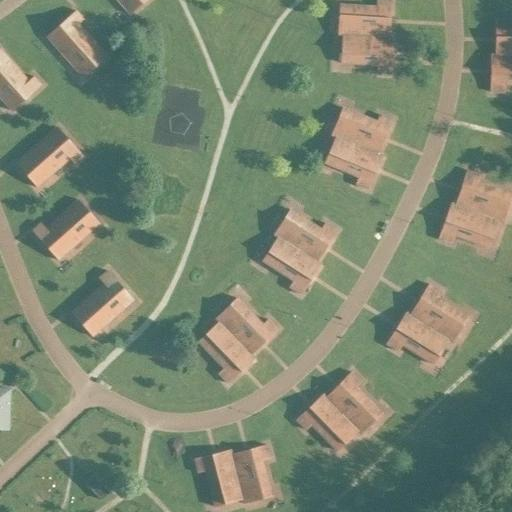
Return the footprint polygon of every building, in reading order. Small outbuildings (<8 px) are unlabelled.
[(118,0),(130,12),(128,13),(129,14),(145,0),(118,0)] [(337,33),(337,34),(393,37),(393,36),(387,36),(389,9),(390,9),(390,0),(389,0),(389,8),(376,7),(376,0),(375,0),(375,7),(339,5),(339,6),(340,6),(339,21),(342,21),(341,33),(337,33)] [(75,12),(75,11),(75,10),(45,36),(46,37),(48,36),(83,75),(81,77),(82,77),(106,56),(105,55),(104,57),(76,25),(82,19),(82,18),(81,19),(81,20),(76,25),(68,16),(74,11),(75,12)] [(490,55),(511,55),(511,26),(509,27),(509,19),(508,19),(508,27),(496,27),(496,19),(495,19),(495,28),(496,28),(495,55),(490,55)] [(393,37),(337,34),(345,35),(345,47),(342,47),(341,62),(340,62),(340,63),(377,65),(376,73),(377,73),(377,65),(390,66),(390,73),(391,73),(391,65),(390,65),(391,37),(393,38),(393,37)] [(32,78),(33,77),(33,76),(26,82),(0,53),(0,95),(12,109),(10,110),(11,111),(40,85),(40,84),(39,85),(34,91),(26,82),(32,77),(32,78)] [(511,55),(490,55),(490,56),(491,56),(491,84),(489,83),(489,92),(490,92),(490,85),(503,85),(503,92),(504,92),(504,85),(511,84),(511,55)] [(331,134),(382,156),(382,155),(377,153),(388,128),(389,128),(392,120),(391,120),(388,127),(377,122),(380,115),(379,115),(376,122),(342,107),(341,108),(342,109),(337,123),(339,124),(334,135),(331,134)] [(80,156),(81,157),(82,156),(56,127),(55,128),(56,129),(17,164),(16,163),(15,164),(36,187),(37,186),(36,185),(67,157),(73,164),(74,163),(73,162),(68,157),(76,149),(81,155),(80,156)] [(382,156),(331,134),(330,135),(338,138),(333,149),(331,148),(325,162),(324,162),(324,163),(358,177),(355,184),(356,184),(358,177),(370,182),(367,189),(368,189),(371,181),(370,181),(381,156),(382,156)] [(455,205),(450,203),(449,204),(502,222),(502,221),(499,220),(503,209),(505,210),(510,195),(511,196),(511,195),(477,182),(479,175),(478,175),(476,182),(464,178),(467,171),(466,171),(463,179),(464,179),(455,205)] [(33,231),(32,230),(31,231),(57,260),(58,259),(57,258),(96,223),(98,224),(98,223),(77,200),(76,201),(78,202),(46,230),(40,223),(39,224),(40,225),(41,224),(46,230),(37,237),(32,232),(33,231)] [(502,222),(449,204),(450,205),(441,230),(440,230),(437,238),(438,238),(441,231),(453,236),(450,242),(451,243),(453,236),(488,248),(489,247),(488,246),(493,232),(490,231),(494,220),(502,223),(502,222)] [(273,234),(320,264),(321,263),(316,260),(331,237),(332,238),(336,231),(335,230),(331,237),(321,230),(325,224),(324,223),(320,229),(289,209),(288,210),(289,211),(281,224),(283,225),(277,235),(274,233),(273,234)] [(320,264),(273,234),(280,239),(273,249),(271,248),(263,260),(262,260),(261,261),(292,281),(288,287),(289,287),(293,281),(303,288),(300,294),(300,295),(305,287),(304,287),(319,264),(320,264)] [(100,279),(99,278),(98,278),(104,285),(72,313),(71,312),(70,313),(91,336),(92,335),(91,334),(131,299),(132,301),(133,300),(107,271),(106,271),(107,272),(112,277),(104,285),(99,279),(100,279)] [(410,315),(405,312),(405,313),(452,342),(449,340),(455,330),(457,331),(466,318),(467,319),(467,318),(436,298),(440,292),(439,291),(435,298),(424,291),(428,285),(428,284),(423,291),(424,292),(410,315)] [(215,318),(254,358),(250,354),(270,335),(271,335),(277,330),(276,329),(271,334),(262,325),(267,320),(267,319),(261,324),(236,298),(235,299),(236,299),(225,310),(227,312),(218,320),(215,318)] [(452,342),(405,313),(404,313),(405,314),(391,337),(390,336),(385,344),(386,344),(390,338),(401,345),(397,351),(401,345),(433,365),(433,364),(432,363),(440,350),(438,349),(444,338),(451,343),(452,342)] [(254,358),(215,318),(214,318),(220,324),(212,333),(210,331),(199,342),(198,341),(197,341),(223,368),(217,373),(218,374),(223,369),(232,377),(227,383),(234,377),(233,377),(252,358),(253,358),(254,358)] [(321,394),(360,435),(360,434),(358,432),(366,423),(368,425),(379,415),(380,416),(381,415),(355,388),(361,383),(360,382),(355,387),(346,378),(351,373),(345,378),(346,379),(326,398),(322,394),(321,394)] [(0,428),(7,429),(9,389),(0,388),(0,428)] [(359,435),(360,435),(321,394),(321,395),(322,396),(302,415),(301,414),(295,420),(296,420),(301,415),(310,424),(304,429),(305,430),(310,425),(336,452),(337,451),(336,450),(347,439),(345,438),(354,429),(359,435)] [(229,449),(229,450),(243,504),(243,503),(242,500),(254,497),(255,499),(269,495),(270,496),(271,496),(262,460),(269,459),(268,458),(261,460),(258,447),(265,446),(265,445),(257,447),(257,448),(231,455),(229,449)] [(242,504),(243,504),(229,450),(228,450),(228,451),(202,458),(202,457),(193,459),(194,460),(201,458),(204,470),(197,472),(197,473),(204,471),(213,507),(215,506),(214,505),(229,501),(228,499),(240,496),(242,504)] [(101,500),(108,493),(91,475),(84,482),(101,500)]
